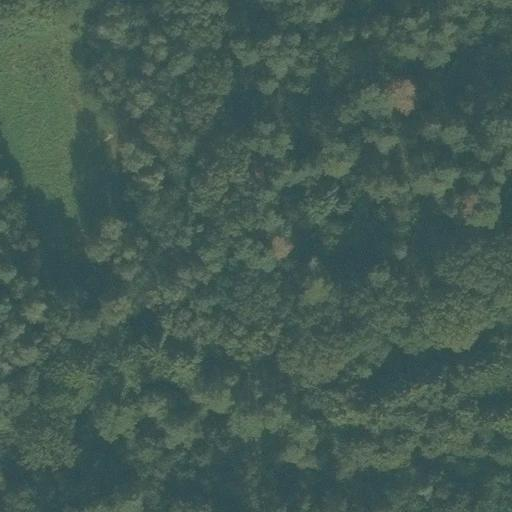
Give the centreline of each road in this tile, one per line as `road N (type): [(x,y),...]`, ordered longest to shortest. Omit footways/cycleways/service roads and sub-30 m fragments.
road 1 (track): [(0,425),(511,277)]
road 2 (track): [(305,336),(363,511)]
